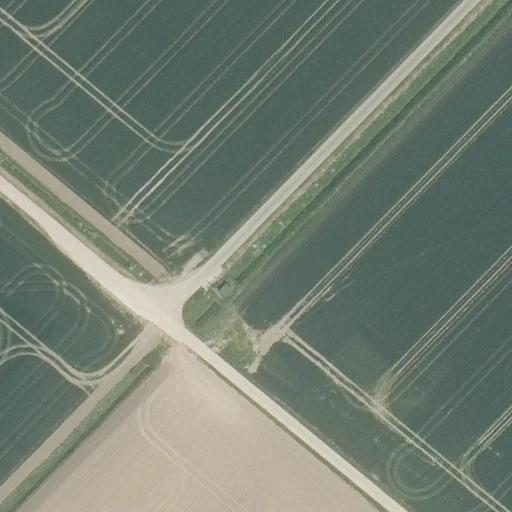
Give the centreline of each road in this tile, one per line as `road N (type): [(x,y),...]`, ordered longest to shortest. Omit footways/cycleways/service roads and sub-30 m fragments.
road 1 (unclassified): [(160,321),(475,0)]
road 2 (unclassified): [(160,321),(393,511)]
road 3 (unclassified): [(160,321),(0,187)]
